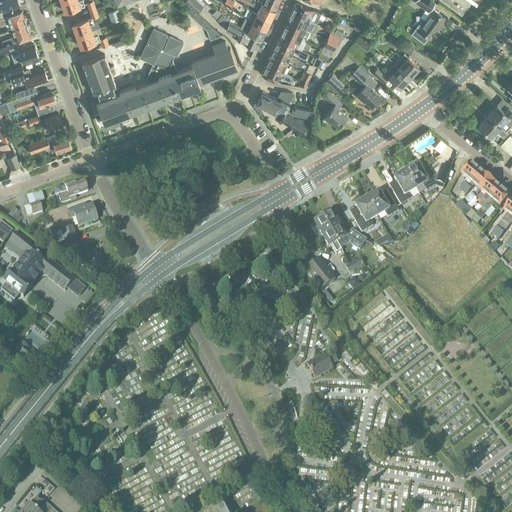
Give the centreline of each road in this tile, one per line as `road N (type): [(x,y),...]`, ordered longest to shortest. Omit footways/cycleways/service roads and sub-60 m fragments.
road 1 (tertiary): [(160,269),(420,109)]
road 2 (tertiary): [(0,445),(63,362),(160,269)]
road 3 (residential): [(92,159),(33,0)]
road 4 (residential): [(92,159),(230,112)]
road 5 (residential): [(160,269),(102,187),(92,159)]
road 6 (residential): [(230,112),(288,0)]
road 7 (tertiary): [(420,109),(511,28)]
